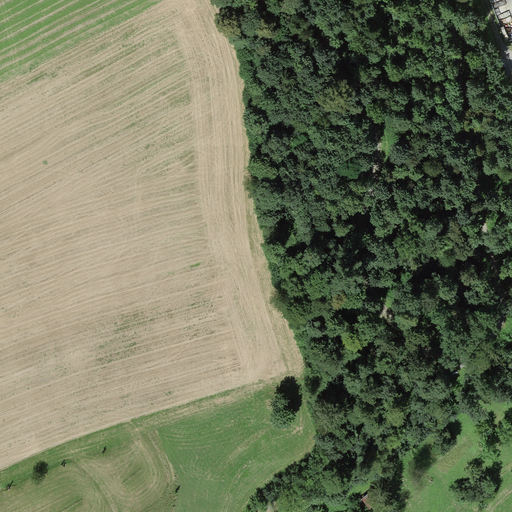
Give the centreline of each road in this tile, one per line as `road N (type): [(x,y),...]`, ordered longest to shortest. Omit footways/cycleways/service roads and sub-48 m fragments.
road 1 (track): [(306,0),(367,116),(377,154),(354,250),(362,273),(384,313),(424,351),(457,358),(501,334),(505,304),(486,242),(449,0)]
road 2 (track): [(214,0),(238,70),(256,236)]
